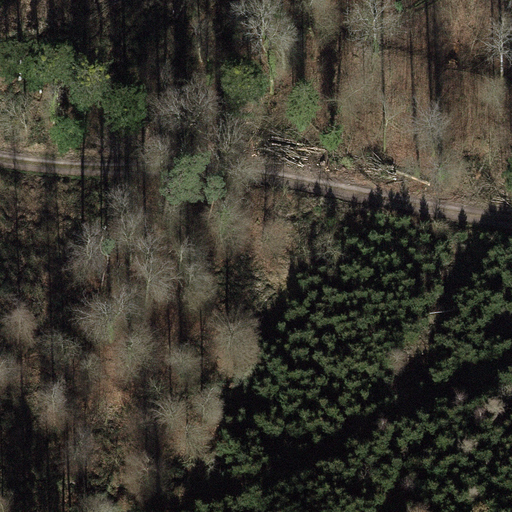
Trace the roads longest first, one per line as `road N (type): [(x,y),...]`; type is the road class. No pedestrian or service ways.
road 1 (track): [(0,153),(236,169),(511,221)]
road 2 (track): [(511,362),(409,404),(260,485),(129,511)]
